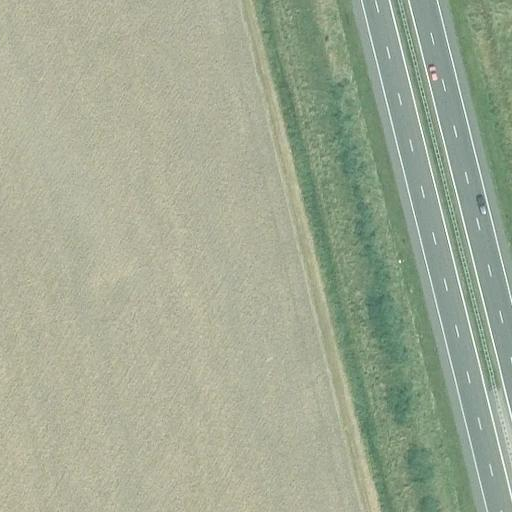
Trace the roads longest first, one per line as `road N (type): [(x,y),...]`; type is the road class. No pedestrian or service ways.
road 1 (trunk): [(369,0),(492,511)]
road 2 (trunk): [(511,351),(428,0)]
